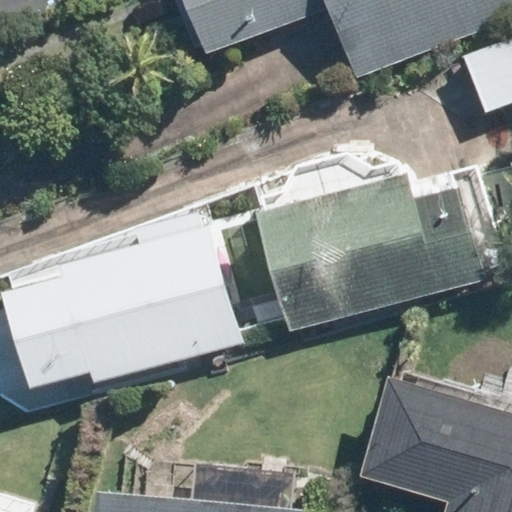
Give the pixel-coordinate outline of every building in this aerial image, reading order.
[(511,0),(173,0),(194,57),(325,10),(350,77),(511,19),(511,0)] [(511,33),(454,54),(475,115),(511,102),(511,33)] [(388,174),(243,211),(273,330),(467,280),(440,173),(391,186),(388,174)] [(55,245),(58,258),(49,261),(81,383),(238,341),(206,221),(184,226),(180,212),(55,245)] [(511,511),(511,406),(409,377),(376,486),(449,506),(464,510),(463,511),(511,511)] [(116,511),(288,511),(119,495),(116,511)]
